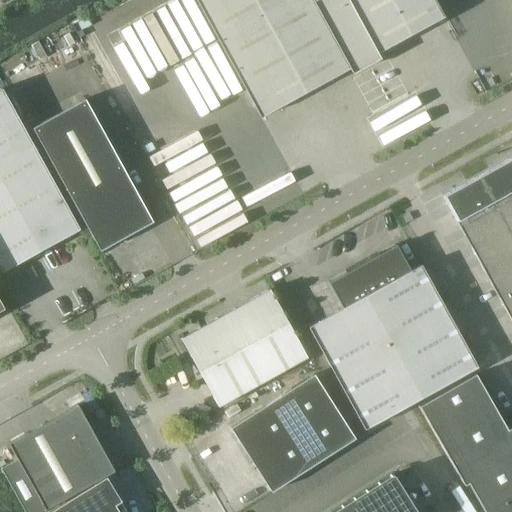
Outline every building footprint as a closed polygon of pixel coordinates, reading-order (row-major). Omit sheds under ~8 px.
[(379,58),(377,54),(444,17),(434,0),(195,0),(260,118),(349,69),(352,73),(379,58)] [(0,90),(0,270),(1,273),(79,230),(2,89),(0,90)] [(32,128),(99,251),(152,222),(85,99),(32,128)] [(511,323),(511,156),(441,195),(511,323)] [(396,245),(368,261),(366,258),(354,264),(356,267),(328,283),(342,308),(307,327),(364,430),(477,368),(420,265),(410,271),(396,245)] [(307,358),(269,290),(180,339),(218,407),(307,358)] [(511,511),(511,427),(507,430),(474,374),(418,406),(463,485),(467,483),(484,511),(511,511)] [(230,428),(271,492),(355,439),(314,375),(230,428)] [(0,470),(22,511),(41,511),(114,472),(77,405),(7,444),(17,460),(0,469),(0,470)] [(416,511),(410,501),(414,499),(415,491),(408,490),(404,492),(393,475),(390,474),(330,511),(416,511)] [(118,511),(114,505),(117,503),(103,479),(48,511),(118,511)]
